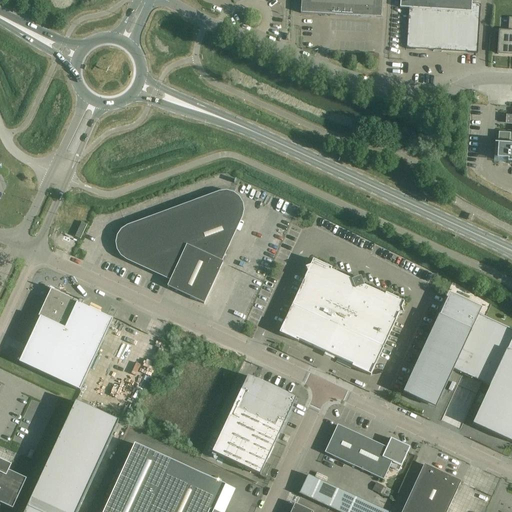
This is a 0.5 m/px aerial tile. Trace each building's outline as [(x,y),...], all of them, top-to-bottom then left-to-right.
[(381,18),(382,8),(382,0),(301,0),(301,14),(381,18)] [(400,0),(400,9),(409,9),(407,39),(406,49),(477,53),(478,43),(480,6),(475,5),(472,5),(472,0),(400,0)] [(500,34),(499,52),(508,53),(507,55),(511,55),(511,19),(510,19),(509,35),(500,34)] [(511,116),(507,117),(506,123),(511,123),(511,133),(499,133),(498,145),(495,145),(498,146),(497,160),(508,161),(507,164),(511,164),(511,116)] [(223,263),(219,261),(239,217),(240,211),(239,206),(236,201),(232,197),(226,196),(220,196),(128,230),(124,233),(120,238),(119,244),(120,249),(123,254),(128,258),(157,271),(156,273),(161,276),(162,273),(172,278),(167,287),(204,304),(223,263)] [(75,237),(80,240),(87,225),(82,223),(75,237)] [(361,278),(356,279),(351,281),(331,271),(332,269),(313,261),(310,267),(305,268),(306,269),(307,273),(279,334),(298,342),(299,341),(353,366),(352,367),(371,376),(399,315),(403,314),(404,314),(402,309),(404,303),(386,294),(385,296),(364,287),(362,282),(361,278)] [(19,363),(28,368),(80,391),(113,321),(81,306),(83,301),(80,299),(78,303),(59,294),(60,292),(50,287),(45,298),(47,299),(39,317),(40,318),(19,363)] [(439,316),(403,393),(428,405),(432,395),(440,399),(454,369),(490,386),(489,388),(489,389),(473,425),(511,443),(511,333),(479,319),(480,316),(481,317),(482,316),(479,315),(477,314),(479,310),(476,309),(476,308),(454,298),(454,299),(451,297),(444,312),(441,317),(439,316)] [(156,371),(162,360),(158,357),(151,369),(156,371)] [(248,377),(212,454),(261,477),(296,400),(248,377)] [(77,511),(119,422),(76,403),(25,511),(77,511)] [(127,407),(122,405),(120,410),(130,414),(133,404),(128,403),(127,407)] [(399,472),(406,457),(410,448),(391,439),(386,448),(339,426),(326,454),(384,481),(390,467),(399,472)] [(104,511),(215,511),(214,511),(225,486),(135,445),(104,511)] [(0,511),(0,505),(0,504),(13,510),(27,480),(7,471),(9,467),(0,463),(0,511)] [(424,465),(420,474),(402,511),(447,511),(461,482),(424,465)] [(385,511),(363,502),(308,476),(301,491),(299,495),(336,511),(385,511)]
